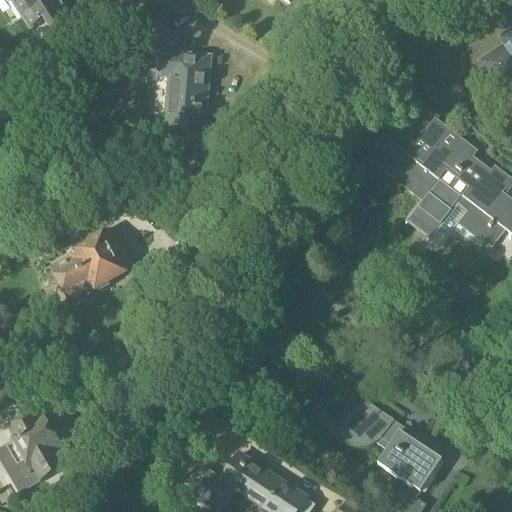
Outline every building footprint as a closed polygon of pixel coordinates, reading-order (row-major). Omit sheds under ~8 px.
[(79,32),(73,24),(75,23),(60,0),(10,0),(39,45),(54,36),(59,44),(79,32)] [(171,55),(170,55),(167,54),(177,39),(156,26),(134,62),(136,63),(135,64),(160,79),(160,78),(162,79),(168,79),(163,137),(203,140),(210,58),(171,55)] [(511,33),(498,42),(502,47),(476,64),(495,92),(511,81),(511,33)] [(110,56),(103,45),(88,54),(95,65),(110,56)] [(27,124),(42,116),(39,107),(22,115),(27,124)] [(491,250),(497,242),(505,232),(511,236),(511,202),(505,197),(511,188),(511,181),(494,168),(491,173),(473,159),(477,153),(434,120),(406,156),(384,138),(366,161),(421,203),(405,224),(430,242),(449,217),(449,218),(457,209),(466,215),(457,227),(478,243),(479,242),(491,250)] [(114,158),(117,167),(125,165),(122,156),(114,158)] [(145,196),(131,187),(116,195),(114,196),(126,217),(149,204),(145,196)] [(111,198),(90,210),(96,220),(117,208),(111,198)] [(9,233),(16,248),(41,235),(34,221),(9,233)] [(111,233),(70,256),(72,260),(51,271),(68,301),(89,289),(90,292),(131,269),(111,233)] [(475,392),(466,385),(464,384),(453,398),(462,405),(465,401),(466,402),(475,392)] [(417,439),(367,405),(332,436),(343,443),(346,445),(350,447),(355,449),(362,449),(366,448),(370,447),(375,445),(387,453),(377,466),(407,487),(406,489),(411,492),(413,490),(420,495),(442,462),(434,457),(439,449),(420,436),(417,439)] [(30,416),(9,428),(16,439),(12,441),(14,444),(0,452),(0,461),(19,495),(62,470),(54,457),(62,452),(58,444),(61,443),(59,441),(64,438),(65,431),(62,425),(55,422),(50,425),(50,424),(46,426),(42,419),(35,424),(30,416)] [(266,511),(297,511),(305,501),(238,456),(221,482),(266,511)]
